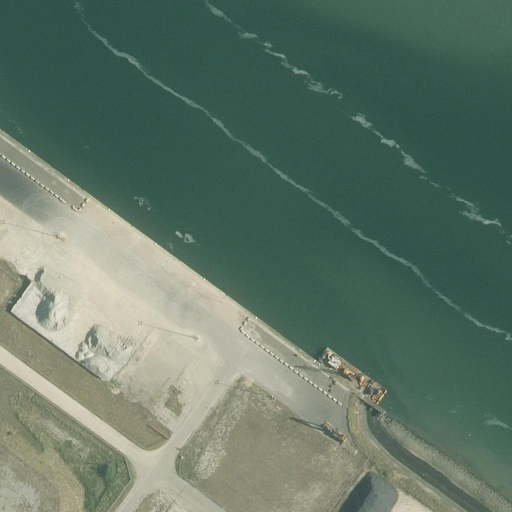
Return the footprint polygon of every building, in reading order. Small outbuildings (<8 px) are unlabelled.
[(319,378),(323,373),(313,366),(309,370),(319,378)] [(282,402),(230,487),(263,507),(276,498),(279,493),(274,485),(281,488),(279,484),(272,482),(270,486),(272,489),(249,474),(257,469),(260,464),(257,462),(264,450),(270,452),(275,448),(281,457),(315,467),(319,460),(316,455),(310,454),(305,461),(299,457),(303,450),(298,443),(300,437),(309,440),(318,426),(311,416),(312,411),(282,402)] [(230,432),(235,435),(240,429),(234,425),(230,432)] [(419,511),(414,507),(412,511),(408,511),(411,494),(376,489),(374,499),(371,496),(370,496),(367,511),(419,511)] [(235,493),(232,498),(245,505),(248,500),(235,493)]
